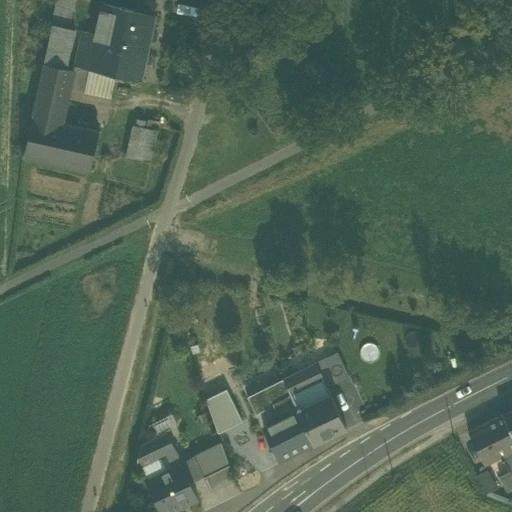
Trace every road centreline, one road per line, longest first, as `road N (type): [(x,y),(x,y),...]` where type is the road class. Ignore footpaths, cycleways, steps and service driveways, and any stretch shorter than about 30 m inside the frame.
road 1 (residential): [(93,511),(221,0)]
road 2 (secondary): [(511,373),(376,443),(278,511)]
